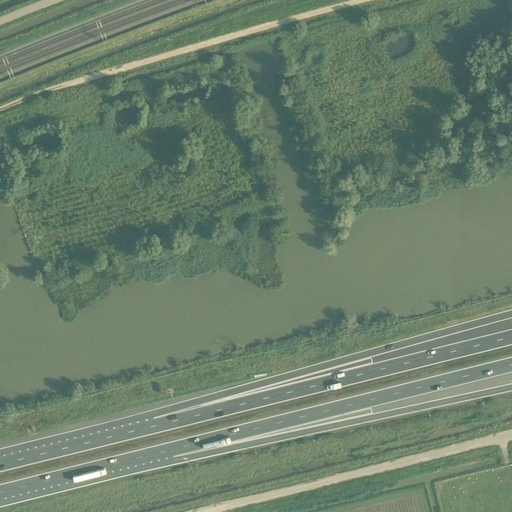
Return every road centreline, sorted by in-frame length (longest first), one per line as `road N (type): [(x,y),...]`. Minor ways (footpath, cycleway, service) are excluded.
road 1 (track): [(360,0),(0,109)]
road 2 (motorway): [(511,314),(289,372),(156,425)]
road 3 (motorway): [(511,336),(156,425)]
road 4 (motorway): [(166,451),(511,365)]
road 5 (motorway): [(166,451),(254,443),(511,384)]
road 6 (unclassified): [(206,511),(511,435)]
road 7 (motorway): [(0,492),(166,451)]
road 8 (motorway): [(156,425),(0,464)]
